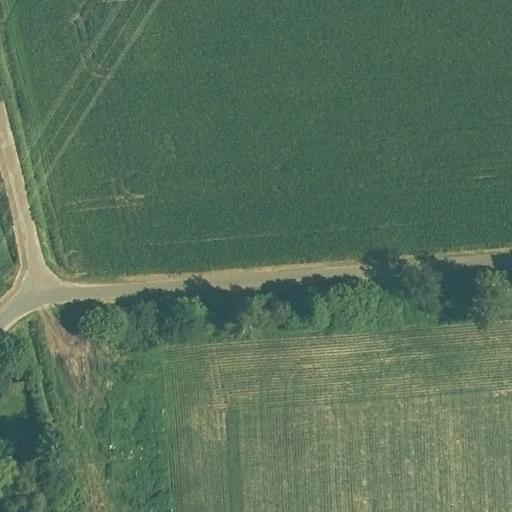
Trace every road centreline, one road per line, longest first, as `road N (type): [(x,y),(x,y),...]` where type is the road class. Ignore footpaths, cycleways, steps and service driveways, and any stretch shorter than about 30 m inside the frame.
road 1 (unclassified): [(511,268),(87,293),(43,283)]
road 2 (unclassified): [(43,283),(0,104)]
